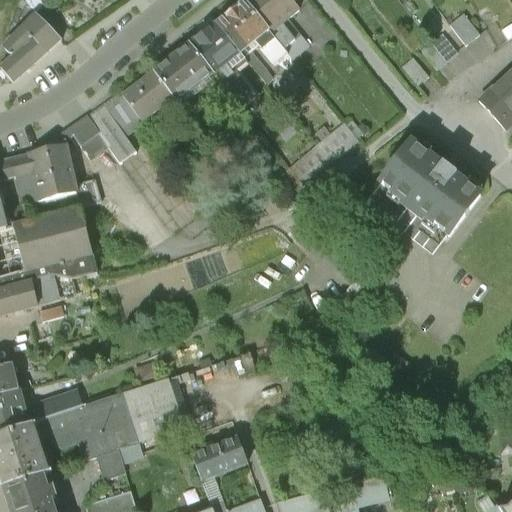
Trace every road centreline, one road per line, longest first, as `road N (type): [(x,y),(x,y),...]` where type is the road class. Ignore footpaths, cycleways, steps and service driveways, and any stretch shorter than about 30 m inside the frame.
road 1 (residential): [(511,176),(418,115),(323,0)]
road 2 (residential): [(172,0),(71,89),(0,123)]
